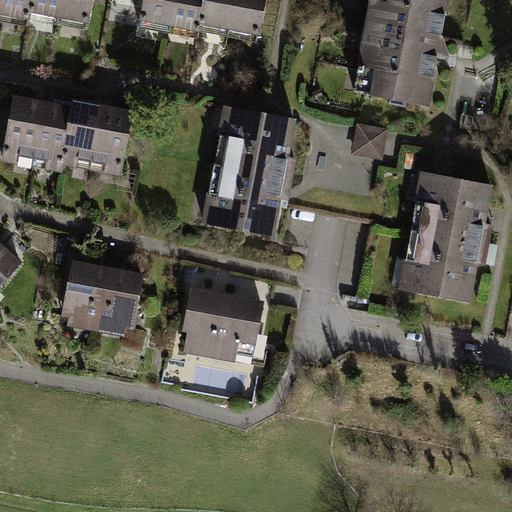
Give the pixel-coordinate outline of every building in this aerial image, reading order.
[(28,0),(3,0),(0,19),(0,27),(23,31),(24,22),(28,0)] [(28,0),(24,22),(53,27),(58,0),(28,0)] [(86,0),(58,0),(53,27),(81,33),(86,0)] [(147,0),(141,31),(167,36),(174,0),(147,0)] [(201,0),(174,0),(167,36),(194,41),(194,35),(201,0)] [(201,0),(194,35),(225,42),(235,0),(201,0)] [(235,0),(225,42),(255,50),(267,0),(235,0)] [(386,0),(366,112),(430,124),(452,0),(386,0)] [(42,112),(16,108),(4,174),(32,179),(42,112)] [(70,117),(42,112),(32,179),(60,183),(62,175),(70,117)] [(70,117),(62,175),(92,179),(100,116),(71,112),(70,117)] [(130,120),(100,116),(92,179),(122,183),(130,120)] [(298,131),(231,118),(208,234),(276,247),(298,131)] [(388,134),(358,128),(353,153),(383,159),(388,134)] [(490,192),(427,180),(405,296),(468,308),(490,192)] [(0,296),(19,276),(0,258),(0,296)] [(106,282),(71,276),(61,336),(97,342),(106,282)] [(136,286),(106,282),(97,342),(126,347),(136,286)] [(265,314),(194,301),(183,361),(254,374),(265,314)]
